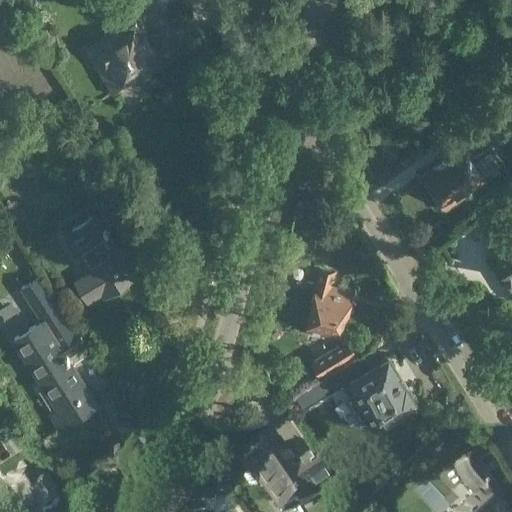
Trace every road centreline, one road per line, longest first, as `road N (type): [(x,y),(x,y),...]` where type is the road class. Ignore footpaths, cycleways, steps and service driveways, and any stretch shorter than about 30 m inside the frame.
road 1 (residential): [(166,511),(204,415),(292,112)]
road 2 (residential): [(511,464),(292,112)]
